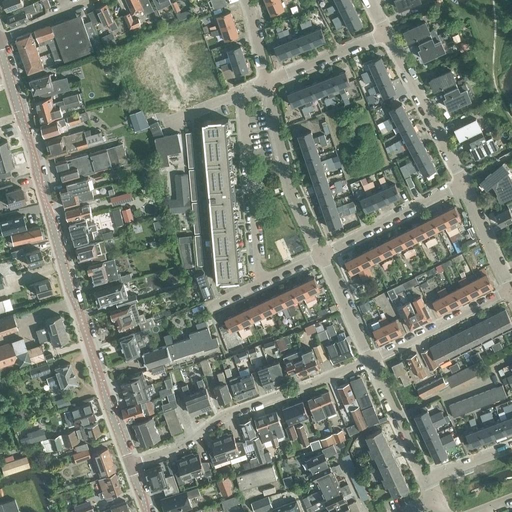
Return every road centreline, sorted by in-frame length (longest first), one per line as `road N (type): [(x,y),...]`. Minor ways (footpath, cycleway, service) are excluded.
road 1 (tertiary): [(129,466),(0,46)]
road 2 (residential): [(371,361),(228,412),(175,450),(129,466)]
road 3 (residential): [(323,254),(294,192),(269,85)]
road 4 (residential): [(463,184),(384,34)]
road 5 (residential): [(323,254),(463,184)]
road 6 (residential): [(511,292),(371,361)]
road 7 (residential): [(426,482),(371,361)]
road 8 (residential): [(269,85),(384,34)]
